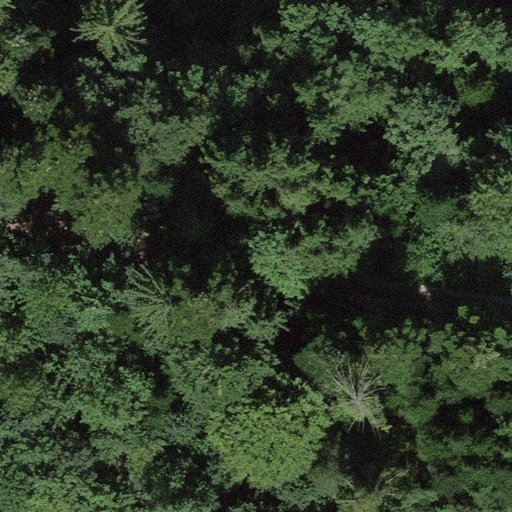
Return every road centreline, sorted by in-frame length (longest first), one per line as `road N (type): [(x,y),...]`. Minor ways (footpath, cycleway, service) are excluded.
road 1 (track): [(511,285),(182,230),(0,185)]
road 2 (track): [(0,221),(169,511)]
